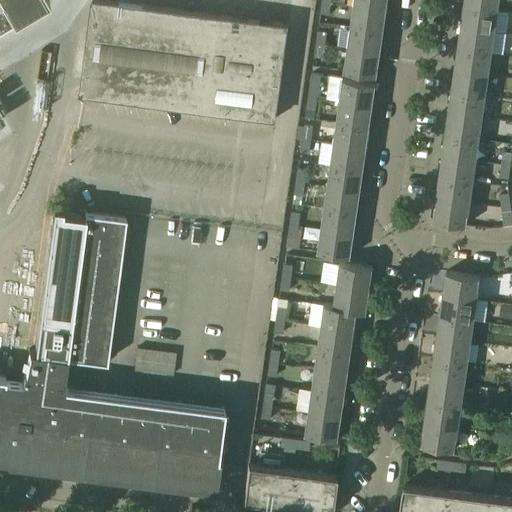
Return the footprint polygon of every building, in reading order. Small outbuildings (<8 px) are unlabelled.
[(0,0),(0,27),(46,0),(0,0)] [(119,0),(95,0),(82,95),(277,121),(290,24),(119,0)] [(322,0),(320,13),(330,15),(332,2),(322,0)] [(354,0),(354,4),(387,9),(388,0),(354,0)] [(497,0),(465,0),(465,5),(496,9),(497,0)] [(384,30),(387,9),(354,4),(351,26),(384,30)] [(465,5),(462,26),(493,31),(496,9),(465,5)] [(348,47),(381,52),(384,30),(351,26),(348,47)] [(459,47),(490,52),(493,31),(462,26),(459,47)] [(318,30),(316,43),(326,44),(328,31),(318,30)] [(324,57),(326,44),(316,43),(314,56),(324,57)] [(378,74),(381,52),(348,47),(344,69),(378,74)] [(459,47),(455,69),(487,73),(490,52),(459,47)] [(452,90),(484,95),(487,73),(455,69),(452,90)] [(340,100),(373,105),(376,83),(343,78),(340,100)] [(310,82),(308,94),(318,96),(320,83),(310,82)] [(452,90),(449,111),(481,116),(484,95),(452,90)] [(316,109),(318,96),(308,94),(307,107),(316,109)] [(373,105),(340,100),(337,121),(370,126),(373,105)] [(446,133),(478,138),(481,116),(449,111),(446,133)] [(370,126),(337,121),(334,142),(367,147),(370,126)] [(304,125),(302,138),(312,139),(314,126),(304,125)] [(446,133),(443,154),(476,159),(478,138),(446,133)] [(310,152),(312,139),(302,138),(300,151),(310,152)] [(321,141),(318,162),(331,163),(331,164),(364,169),(367,147),(334,142),(334,143),(321,141)] [(503,149),(501,163),(510,164),(511,150),(503,149)] [(440,176),(473,180),(476,159),(443,154),(440,176)] [(510,164),(501,163),(499,177),(509,178),(510,164)] [(364,169),(331,164),(328,185),(361,190),(364,169)] [(307,169),(298,168),(296,180),(305,182),(307,169)] [(440,176),(437,197),(470,202),(473,180),(440,176)] [(294,193),(303,195),(305,182),(296,180),(294,193)] [(361,190),(328,185),(324,206),(358,211),(361,190)] [(511,205),(509,191),(500,193),(502,206),(511,205)] [(467,224),(470,202),(437,197),(433,220),(467,224)] [(63,383),(67,353),(106,358),(126,214),(85,209),(85,213),(67,210),(67,204),(57,203),(38,347),(31,347),(28,366),(22,365),(20,377),(0,374),(0,459),(11,460),(213,485),(214,472),(224,405),(103,389),(63,383)] [(358,211),(324,206),(321,228),(354,233),(358,211)] [(291,210),(289,223),(299,225),(301,212),(291,210)] [(511,224),(511,213),(511,212),(502,213),(504,226),(511,224)] [(297,238),(299,225),(289,223),(288,236),(297,238)] [(318,250),(351,255),(354,233),(321,228),(318,250)] [(373,266),(354,263),(340,261),(337,284),(370,289),(373,266)] [(284,263),(282,276),(291,277),(292,276),(293,264),(284,263)] [(447,271),(444,293),(477,298),(480,276),(447,271)] [(282,276),(280,289),(290,290),(291,277),(282,276)] [(333,306),(357,310),(367,311),(370,289),(337,284),(334,304),(333,306)] [(444,293),(441,315),(474,319),(486,321),(489,300),(477,298),(444,293)] [(325,303),(322,325),(354,330),(357,310),(333,306),(334,304),(325,303)] [(511,318),(511,317),(511,304),(502,303),(500,316),(511,318)] [(278,306),(276,319),(285,320),(287,307),(278,306)] [(441,315),(438,336),(471,341),(474,319),(441,315)] [(283,333),(285,320),(276,319),(274,332),(283,333)] [(351,351),(354,330),(322,325),(319,346),(351,351)] [(471,341),(438,336),(434,357),(468,362),(471,341)] [(134,369),(173,374),(176,352),(137,346),(134,369)] [(351,351),(319,346),(316,368),(348,373),(351,351)] [(279,363),(281,350),(271,349),(269,361),(279,363)] [(434,357),(431,378),(465,383),(468,362),(434,357)] [(269,361),(268,374),(277,376),(279,363),(269,361)] [(313,389),(345,394),(348,373),(316,368),(313,389)] [(465,383),(431,378),(428,400),(462,405),(465,383)] [(341,415),(345,394),(313,389),(310,411),(341,415)] [(265,391),(263,404),(273,405),(275,392),(265,391)] [(428,400),(425,421),(459,426),(462,405),(428,400)] [(273,405),(263,404),(262,417),(271,418),(273,405)] [(341,415),(310,411),(306,433),(338,438),(341,415)] [(459,426),(425,421),(422,444),(455,449),(459,426)] [(296,439),(281,437),(280,445),(295,447),(296,439)] [(295,447),(309,449),(310,441),(296,439),(295,447)] [(243,498),(243,503),(255,504),(255,500),(272,502),(277,466),(282,467),(284,454),(260,451),(259,464),(248,463),(243,498)] [(437,468),(452,470),(453,460),(438,458),(437,468)] [(466,471),(467,462),(453,460),(452,470),(466,471)] [(277,466),(272,502),(276,502),(276,507),(297,510),(298,505),(302,506),(306,470),(282,467),(277,466)] [(306,470),(302,506),(320,508),(319,511),(335,511),(336,506),(332,505),(336,474),(306,470)] [(444,511),(448,489),(405,483),(401,511),(444,511)] [(448,489),(444,511),(473,511),(476,492),(448,489)] [(473,511),(503,511),(505,496),(476,492),(473,511)] [(511,511),(511,497),(505,496),(503,511),(511,511)]
